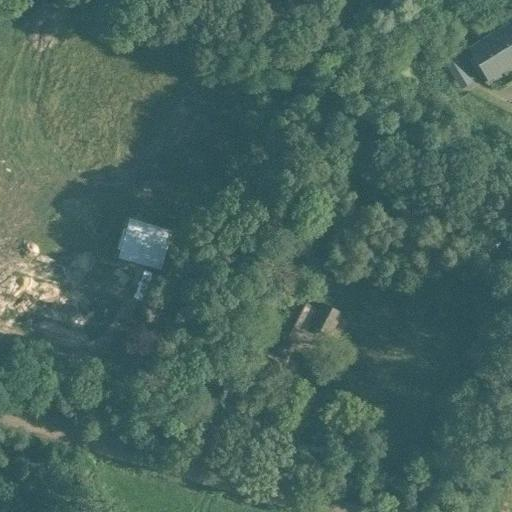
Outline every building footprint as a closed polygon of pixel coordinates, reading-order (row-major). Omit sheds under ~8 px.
[(511,20),(467,48),(487,81),(511,65),(511,20)] [(457,58),(445,66),(452,76),(464,68),(457,58)] [(139,234),(131,261),(145,265),(160,269),(171,231),(142,222),(138,234),(139,234)] [(0,281),(0,303),(72,324),(80,297),(29,283),(27,289),(0,281)] [(328,336),(338,318),(341,312),(320,301),(317,308),(307,303),(294,328),(305,334),(310,326),(328,336)]
